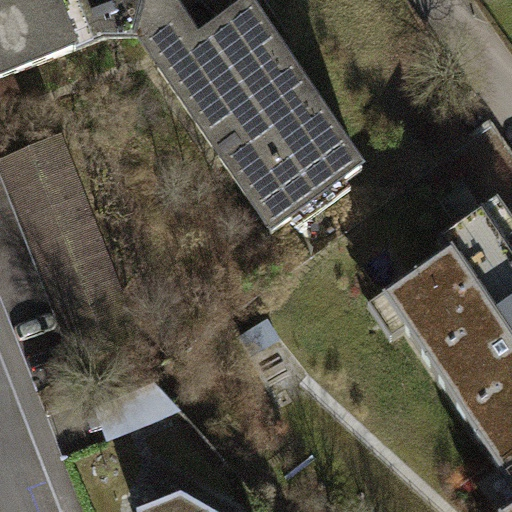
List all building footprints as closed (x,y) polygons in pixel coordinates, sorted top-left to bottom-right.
[(56,0),(0,0),(0,85),(117,38),(129,38),(140,0),(63,0),(57,3),(56,0)] [(137,41),(275,241),(296,227),(302,236),(359,197),(353,188),(367,178),(251,10),(201,45),(179,12),(164,1),(163,0),(140,0),(129,38),(137,41)] [(144,351),(65,143),(0,168),(0,175),(76,376),(144,351)] [(447,257),(382,300),(511,493),(511,510),(509,511),(511,511),(511,263),(481,217),(439,245),(447,257)] [(97,412),(110,445),(184,417),(160,388),(97,412)] [(151,511),(204,511),(184,500),(151,511)]
